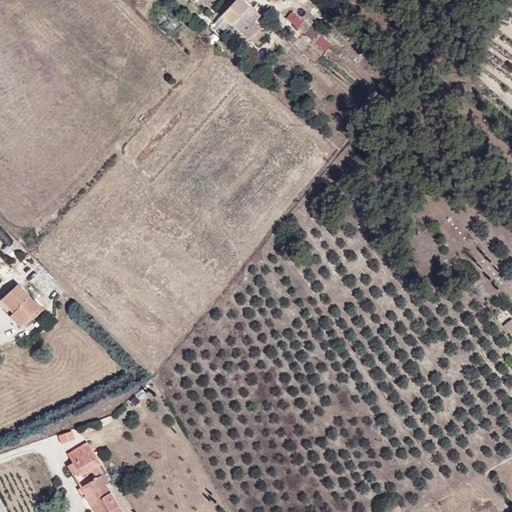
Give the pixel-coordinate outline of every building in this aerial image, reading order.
[(233,27),(248,9),(236,0),(222,14),(233,27)] [(259,29),(265,23),(248,9),(233,27),(247,41),(259,29)] [(301,19),(294,12),(285,22),(293,28),(301,19)] [(158,26),(169,37),(183,24),(172,13),(158,26)] [(313,31),(301,19),(293,28),(306,39),(313,31)] [(194,63),(207,51),(182,26),(170,38),(194,63)] [(253,46),(264,34),(259,29),(247,41),(253,46)] [(259,50),(269,38),(264,34),(253,46),(259,50)] [(331,48),(318,37),(312,45),(325,56),(331,48)] [(111,253),(99,262),(105,270),(112,265),(116,270),(121,266),(111,253)] [(45,312),(21,286),(0,304),(12,317),(9,320),(20,331),(32,320),(34,322),(45,312)] [(82,447),(62,458),(67,467),(62,469),(68,480),(74,477),(76,480),(86,474),(90,482),(76,491),(88,511),(115,511),(97,479),(101,477),(90,458),(89,459),(82,447)]
